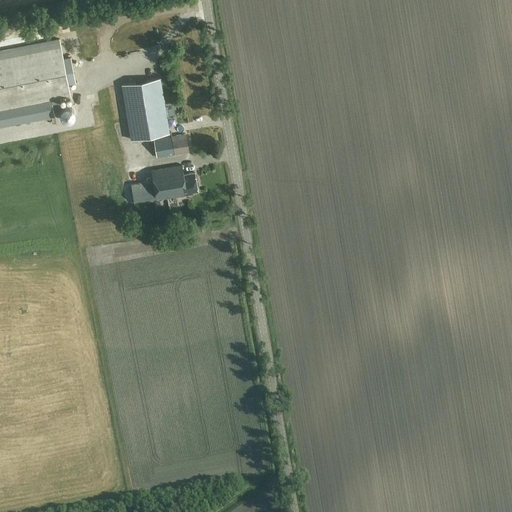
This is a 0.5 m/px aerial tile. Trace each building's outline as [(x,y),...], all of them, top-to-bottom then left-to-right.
[(0,50),(0,110),(52,101),(71,97),(69,86),(76,84),(71,58),(63,59),(59,39),(0,50)] [(131,140),(170,134),(161,78),(122,85),(131,140)] [(0,127),(55,117),(52,101),(0,110),(0,127)] [(64,124),(67,115),(59,112),(56,121),(64,124)] [(157,157),(189,152),(186,135),(154,139),(157,157)] [(124,160),(124,169),(132,169),(132,159),(124,160)] [(185,175),(184,165),(152,171),(154,180),(131,184),(135,205),(157,200),(194,194),(193,192),(199,191),(196,173),(185,175)]
